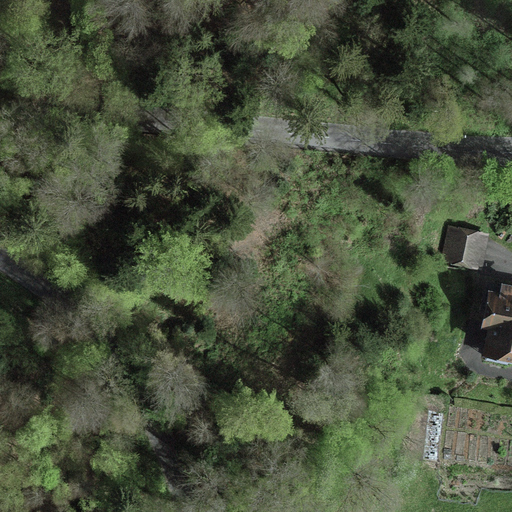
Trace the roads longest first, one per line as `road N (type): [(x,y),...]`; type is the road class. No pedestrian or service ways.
road 1 (unclassified): [(0,117),(133,116),(511,154)]
road 2 (residential): [(187,511),(149,414),(101,337),(0,256)]
